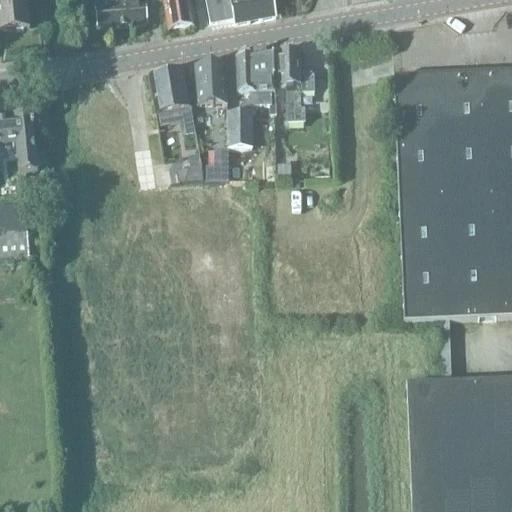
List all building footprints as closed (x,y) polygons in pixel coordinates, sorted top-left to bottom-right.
[(0,0),(0,33),(29,31),(26,0),(0,0)] [(94,0),(96,31),(147,27),(145,0),(94,0)] [(162,0),(168,33),(193,29),(187,0),(162,0)] [(204,0),(210,27),(233,23),(234,28),(275,20),(275,19),(280,18),(276,0),(204,0)] [(298,53),(277,56),(278,90),(285,89),(286,126),(305,126),(304,112),(300,112),(300,96),(314,95),(313,79),(310,75),(299,76),(298,53)] [(260,119),(276,118),(274,96),(270,97),(269,84),(273,84),(272,55),(253,59),(253,58),(235,61),(237,98),(249,97),(250,109),(260,109),(260,119)] [(225,68),(195,69),(197,109),(227,107),(225,68)] [(155,118),(191,111),(185,74),(149,80),(155,118)] [(511,511),(511,383),(451,386),(449,325),(511,322),(511,76),(393,81),(403,327),(440,325),(442,387),(406,388),(411,511),(511,511)] [(0,147),(15,146),(18,176),(37,174),(33,129),(33,124),(32,124),(31,115),(12,116),(13,120),(0,121),(0,147)] [(230,152),(248,152),(252,152),(252,116),(227,116),(228,152),(230,152)] [(0,261),(28,260),(24,207),(0,209),(0,261)] [(154,334),(261,319),(248,234),(233,237),(238,268),(225,270),(226,280),(147,292),(154,334)] [(99,407),(214,393),(210,361),(95,375),(99,407)]
